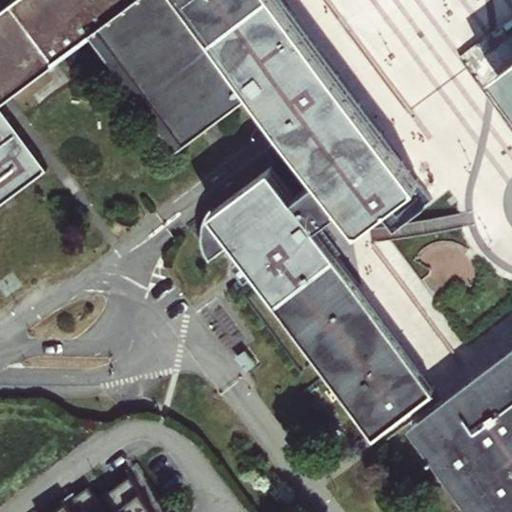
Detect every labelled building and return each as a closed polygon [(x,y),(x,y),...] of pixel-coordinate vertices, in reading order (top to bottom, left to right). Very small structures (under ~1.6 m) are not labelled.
[(0,0),(0,192),(6,187),(40,164),(47,159),(8,105),(0,95),(0,89),(70,40),(94,25),(181,139),(225,107),(262,76),(292,118),(300,129),(325,163),(294,186),(271,155),(215,198),(238,229),(242,234),(244,238),(260,257),(377,418),(434,375),(328,230),(320,218),(347,199),(357,209),(364,217),(381,204),(397,193),(421,178),(414,170),(291,0),(0,0)] [(511,56),(492,71),(511,98),(511,56)] [(238,229),(215,198),(212,195),(207,203),(205,207),(202,219),(202,223),(202,230),(206,241),(211,249),(224,240),(238,229)] [(244,238),(234,246),(248,264),(260,257),(244,238)] [(511,511),(511,347),(448,396),(413,420),(451,469),(482,511),(511,511)] [(171,511),(140,468),(129,475),(154,511),(171,511)] [(154,511),(129,475),(106,491),(116,506),(107,511),(105,511),(87,487),(76,494),(84,507),(76,511),(72,511),(65,503),(51,511),(154,511)]
